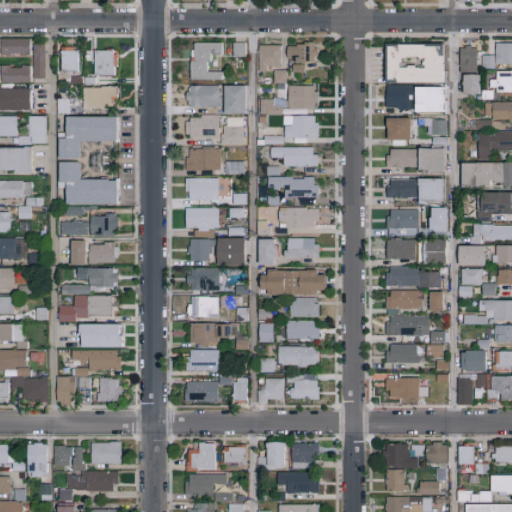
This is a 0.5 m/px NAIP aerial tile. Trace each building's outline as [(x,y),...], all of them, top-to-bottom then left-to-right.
[(29,37),(0,37),(0,54),(30,54),(29,37)] [(222,42),(193,42),(192,79),(222,79),(222,70),(208,70),(209,53),(222,53),(222,42)] [(495,64),(511,63),(511,42),(495,42),(495,64)] [(33,78),(44,78),(45,43),(33,43),(33,78)] [(315,62),(315,43),(288,43),(288,61),(315,62)] [(442,82),(443,44),(387,43),(386,81),(442,82)] [(280,65),(281,44),(258,44),(258,71),(266,71),(267,65),(280,65)] [(77,47),(61,47),(61,71),(77,71),(77,47)] [(476,71),(477,47),(460,47),(459,71),(476,71)] [(115,49),(94,50),(94,75),(115,75),(115,49)] [(482,55),(481,67),(494,68),(495,55),(482,55)] [(292,72),(303,72),(304,64),(292,63),(292,72)] [(0,81),(30,81),(30,65),(0,65),(0,81)] [(511,92),(511,70),(496,70),(496,92),(511,92)] [(479,73),(463,73),(462,93),(479,94),(479,73)] [(245,112),(245,84),(224,84),(223,112),(245,112)] [(385,108),(412,108),(413,85),(386,84),(385,108)] [(218,85),(188,85),(188,107),(218,107),(218,85)] [(316,85),(287,85),(287,107),(316,107),(316,85)] [(83,86),(83,108),(110,108),(110,101),(117,101),(117,87),(83,86)] [(0,87),(0,108),(31,109),(31,88),(0,87)] [(260,98),(259,113),(282,114),(283,99),(260,98)] [(511,101),(484,101),(484,118),(511,118),(511,101)] [(316,114),(289,115),(289,122),(283,122),(284,140),(306,140),(306,137),(317,137),(316,114)] [(0,135),(16,136),(16,116),(0,115),(0,135)] [(46,115),(28,116),(28,135),(17,136),(17,144),(47,144),(46,115)] [(117,116),(66,115),(66,138),(58,138),(58,157),(80,158),(80,140),(117,141),(117,116)] [(218,137),(218,116),(185,116),(185,136),(218,137)] [(242,144),(243,116),(226,116),(226,125),(222,125),(221,144),(242,144)] [(387,139),(410,138),(410,116),(387,117),(387,139)] [(446,119),(432,119),(431,134),(445,134),(446,119)] [(511,131),(477,132),(478,159),(491,159),(491,150),(511,149),(511,131)] [(282,136),(265,135),(264,143),(282,144),(282,136)] [(31,147),(0,146),(0,170),(31,171),(31,147)] [(315,146),(270,146),(270,157),(283,157),(283,166),(315,165),(315,146)] [(187,170),(220,169),(220,147),(187,148),(187,170)] [(444,171),(444,147),(419,147),(419,171),(444,171)] [(416,167),(416,149),(388,148),(388,166),(416,167)] [(65,202),(117,203),(117,179),(80,178),(80,161),(58,161),(58,187),(66,187),(65,202)] [(243,173),(242,161),(224,161),(225,174),(243,173)] [(511,161),(461,162),(461,185),(490,185),(490,184),(511,183),(511,161)] [(279,166),(266,165),(266,174),(279,175),(279,166)] [(317,196),(317,184),(313,184),(313,176),(267,177),(267,187),(284,187),(284,197),(317,196)] [(218,177),(186,177),(186,200),(218,200),(218,177)] [(443,178),(418,177),(418,200),(443,200),(443,178)] [(416,179),(388,178),(388,196),(416,197),(416,179)] [(0,196),(28,197),(28,180),(0,179),(0,196)] [(511,191),(478,191),(477,221),(490,221),(491,213),(511,213),(511,191)] [(18,218),(30,218),(30,205),(42,205),(41,197),(25,197),(25,206),(17,206),(18,218)] [(278,208),(279,227),(317,226),(317,206),(278,208)] [(446,207),(429,206),(429,230),(446,230),(446,207)] [(218,207),(185,207),(185,228),(218,229),(218,207)] [(418,228),(418,210),(388,209),(388,228),(418,228)] [(0,231),(10,231),(9,211),(0,210),(0,231)] [(116,235),(116,214),(90,215),(91,235),(116,235)] [(61,221),(61,235),(87,235),(87,220),(61,221)] [(268,220),(257,220),(258,235),(269,234),(268,220)] [(471,241),(511,240),(511,224),(471,224),(471,241)] [(18,238),(0,237),(0,258),(18,259),(18,238)] [(244,237),(216,237),(216,265),(244,265),(244,237)] [(317,257),(317,237),(285,238),(286,257),(317,257)] [(188,260),(211,260),(212,238),(189,238),(188,260)] [(275,238),(257,238),(258,264),(275,263),(275,238)] [(415,238),(387,238),(386,258),(415,259),(415,238)] [(445,239),(423,238),(422,263),(445,263),(445,239)] [(85,239),(70,239),(70,264),(85,264),(85,239)] [(116,243),(88,243),(88,263),(116,263),(116,243)] [(511,244),(492,244),(491,261),(511,261),(511,244)] [(484,245),(458,245),(458,265),(484,265),(484,245)] [(41,253),(27,253),(28,264),(41,264),(41,253)] [(417,266),(387,266),(387,285),(417,286),(417,266)] [(13,268),(0,267),(0,287),(12,288),(13,268)] [(89,278),(89,286),(116,286),(116,268),(75,267),(75,278),(89,278)] [(219,268),(188,267),(188,290),(219,290),(219,268)] [(481,268),(460,269),(460,285),(481,285),(481,268)] [(496,284),(511,283),(511,269),(496,269),(496,284)] [(260,270),(259,292),(324,293),(324,271),(260,270)] [(440,271),(419,271),(419,287),(440,286),(440,271)] [(495,284),(482,283),(482,295),(494,295),(495,284)] [(89,285),(61,284),(60,294),(89,294),(89,285)] [(419,290),(387,290),(387,309),(419,309),(419,290)] [(443,291),(429,291),(429,310),(442,311),(443,291)] [(58,305),(58,321),(76,321),(76,316),(115,316),(115,296),(73,295),(73,305),(58,305)] [(12,296),(0,296),(0,313),(12,314),(12,296)] [(209,296),(190,296),(189,316),(209,316),(209,296)] [(241,296),(227,296),(227,306),(240,306),(241,296)] [(316,297),(289,298),(289,317),(317,316),(316,297)] [(511,299),(478,300),(479,318),(511,317),(511,299)] [(45,307),(36,308),(36,318),(46,318),(45,307)] [(386,335),(428,335),(428,316),(387,315),(386,335)] [(485,324),(486,316),(465,315),(465,323),(485,324)] [(317,338),(317,319),(286,320),(286,339),(317,338)] [(190,322),(190,344),(218,344),(218,337),(231,337),(231,323),(190,322)] [(0,341),(11,342),(11,323),(0,323),(0,341)] [(121,323),(80,323),(80,347),(121,347),(121,323)] [(23,324),(12,325),(12,342),(16,342),(16,349),(24,349),(23,324)] [(511,341),(511,324),(494,325),(495,342),(511,341)] [(446,342),(446,331),(430,331),(430,342),(446,342)] [(387,362),(417,362),(417,344),(387,344),(387,362)] [(442,345),(426,345),(426,357),(442,357),(442,345)] [(278,346),(278,364),(318,364),(318,346),(278,346)] [(0,368),(26,368),(26,349),(0,349),(0,368)] [(186,370),(218,371),(218,349),(187,349),(186,370)] [(486,370),(486,350),(461,350),(461,370),(486,370)] [(511,350),(495,351),(496,368),(511,367),(511,350)] [(273,358),(260,358),(260,372),(273,372),(273,358)] [(447,369),(448,361),(436,360),(436,369),(447,369)] [(289,399),(317,398),(317,374),(294,375),(294,387),(289,388),(289,399)] [(473,405),(473,398),(484,398),(485,374),(458,374),(457,404),(473,405)] [(511,375),(492,375),(491,389),(487,389),(487,401),(499,401),(499,399),(511,399),(511,375)] [(74,376),(56,376),(56,402),(74,402),(74,376)] [(48,400),(48,377),(22,378),(23,401),(48,400)] [(119,377),(98,378),(98,401),(120,401),(119,377)] [(247,377),(235,377),(234,400),(246,400),(247,377)] [(419,378),(386,377),(385,389),(389,390),(389,398),(400,398),(400,402),(417,402),(417,396),(427,396),(428,386),(419,386),(419,378)] [(283,378),(264,378),(264,390),(257,390),(257,403),(266,403),(266,399),(283,400),(283,378)] [(185,401),(213,402),(214,381),(185,380),(185,401)] [(0,397),(8,398),(8,382),(0,382),(0,397)] [(123,444),(123,465),(94,465),(94,445),(112,445),(112,444),(123,444)] [(288,445),(288,450),(287,450),(287,468),(272,468),(272,471),(260,471),(260,459),(270,459),(270,450),(269,450),(269,445),(279,444),(288,445)] [(429,447),(435,447),(435,444),(443,444),(443,447),(450,447),(450,466),(429,466),(429,447)] [(30,446),(36,446),(36,445),(45,445),(45,446),(49,446),(49,465),(51,465),(51,475),(49,475),(49,476),(44,476),(45,479),(34,479),(34,474),(30,474),(30,446)] [(222,455),(222,463),(218,463),(218,471),(200,470),(200,473),(189,473),(189,463),(191,463),(191,462),(190,462),(190,455),(191,455),(191,451),(196,451),(196,445),(200,445),(200,450),(202,450),(202,445),(217,446),(216,455),(222,455)] [(321,445),(321,458),(317,458),(317,470),(295,470),(294,446),(321,445)] [(475,466),(468,466),(468,469),(465,469),(465,466),(461,466),(461,448),(466,448),(466,445),(471,445),(471,448),(475,448),(475,466)] [(0,464),(0,446),(11,446),(11,448),(15,448),(16,464),(0,464)] [(248,446),(249,467),(227,468),(227,449),(239,449),(239,446),(248,446)] [(388,446),(410,446),(410,452),(414,452),(414,447),(426,447),(426,458),(412,459),(411,460),(420,460),(420,470),(388,469),(388,461),(384,461),(384,452),(388,452),(388,446)] [(57,467),(57,448),(68,447),(68,449),(75,449),(75,458),(72,458),(72,467),(68,467),(68,468),(65,468),(65,467),(57,467)] [(498,460),(494,460),(494,456),(498,456),(498,448),(511,448),(511,465),(510,465),(510,464),(498,464),(498,460)] [(86,449),(86,460),(87,460),(88,473),(75,473),(75,459),(77,459),(77,449),(86,449)] [(15,473),(15,464),(27,465),(27,473),(15,473)] [(477,464),(491,464),(491,476),(477,476),(477,464)] [(438,470),(448,470),(448,483),(438,483),(438,470)] [(388,493),(388,486),(388,471),(407,471),(407,481),(405,481),(405,487),(410,487),(410,492),(406,492),(406,493),(388,493)] [(120,473),(120,486),(116,486),(116,493),(89,493),(89,492),(78,492),(78,491),(75,491),(75,490),(70,490),(70,485),(69,485),(69,477),(79,477),(79,478),(84,478),(84,473),(120,473)] [(321,494),(297,494),(297,495),(289,495),(289,486),(282,486),(282,474),(317,474),(317,481),(321,481),(321,494)] [(229,476),(229,486),(216,486),(216,497),(192,497),(192,496),(188,496),(188,484),(192,484),(192,477),(229,476)] [(472,477),(480,477),(481,485),(471,485),(472,477)] [(13,495),(0,495),(0,478),(13,478),(13,495)] [(493,478),(511,478),(511,496),(509,496),(509,497),(501,497),(501,494),(493,494),(493,478)] [(441,497),(418,496),(418,490),(422,490),(422,483),(441,483),(441,497)] [(54,486),(53,503),(43,503),(43,497),(41,497),(41,486),(54,486)] [(17,491),(28,491),(28,502),(17,502),(17,491)] [(75,492),(75,503),(62,503),(62,491),(75,492)] [(460,504),(460,491),(467,491),(467,493),(474,493),(474,496),(481,496),(481,493),(493,493),(493,504),(470,504),(470,503),(467,503),(467,504),(460,504)] [(235,494),(235,503),(217,503),(217,494),(235,494)] [(387,511),(387,506),(388,506),(388,499),(424,499),(434,499),(434,511),(387,511)] [(194,503),(194,509),(187,509),(187,511),(212,511),(213,502),(194,503)] [(0,511),(0,503),(19,503),(19,505),(25,505),(25,511),(0,511)] [(244,511),(245,503),(226,503),(225,511),(244,511)] [(511,511),(511,503),(466,503),(466,511),(511,511)]
